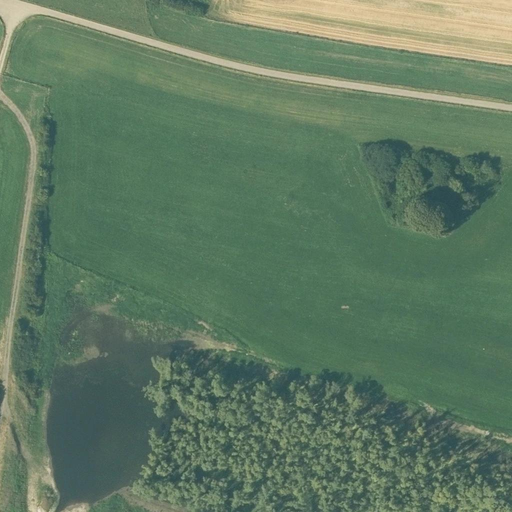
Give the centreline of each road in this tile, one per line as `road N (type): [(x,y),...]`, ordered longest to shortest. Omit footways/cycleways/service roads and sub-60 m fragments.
road 1 (unclassified): [(511,109),(302,79),(4,0)]
road 2 (track): [(40,87),(34,192),(0,412)]
